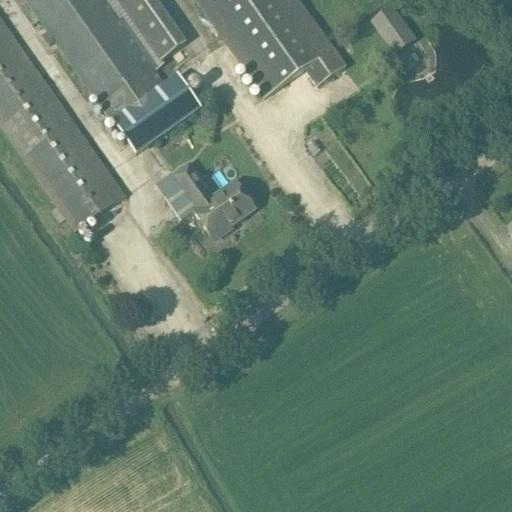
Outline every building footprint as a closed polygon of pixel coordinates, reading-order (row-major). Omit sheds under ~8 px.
[(23,0),(136,159),(203,112),(179,79),(166,88),(157,73),(104,0),(23,0)] [(104,0),(157,73),(165,68),(162,63),(187,46),(155,0),(104,0)] [(347,71),(296,0),(191,0),(264,104),(305,75),(317,92),(347,71)] [(371,26),(389,51),(410,37),(392,11),(371,26)] [(124,202),(0,27),(0,128),(76,235),(124,202)] [(197,129),(215,133),(218,118),(200,115),(197,129)] [(212,201),(188,167),(173,177),(197,212),(193,215),(209,239),(226,227),(229,231),(255,213),(235,185),(212,201)]
